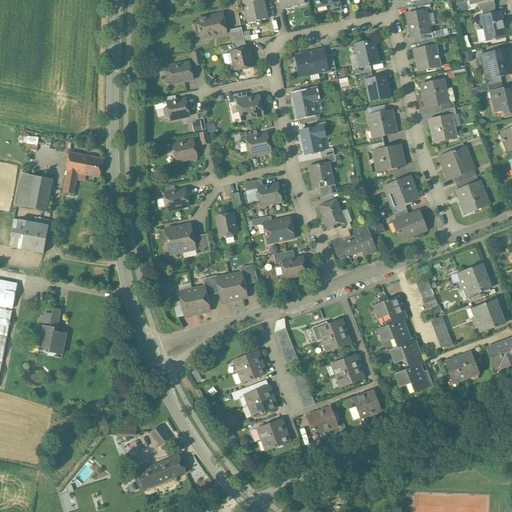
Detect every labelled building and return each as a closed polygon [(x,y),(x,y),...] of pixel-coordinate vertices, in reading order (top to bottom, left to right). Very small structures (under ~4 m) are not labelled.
[(261,0),(244,0),(246,7),(245,7),(248,23),(267,19),(265,8),(263,9),(261,0)] [(278,0),(281,9),(304,4),(303,0),(278,0)] [(315,0),(317,8),(332,5),(333,12),(341,11),(342,11),(340,4),(340,3),(339,0),(315,0)] [(493,1),(477,4),(479,10),(482,9),(495,7),(493,1)] [(496,13),(495,7),(482,9),(483,16),(496,13)] [(420,11),(406,14),(410,32),(412,32),(413,37),(420,36),(430,33),(426,14),(421,15),(420,11)] [(483,16),(482,16),(487,41),(505,37),(500,12),(496,13),(483,16)] [(222,14),(197,20),(201,39),(227,34),(222,14)] [(242,30),(230,32),(233,45),(245,42),(242,30)] [(430,33),(420,36),(421,42),(433,39),(432,33),(430,33)] [(433,39),(421,42),(422,48),(435,45),(433,39)] [(233,45),(227,46),(228,52),(231,51),(246,48),(245,42),(233,45)] [(373,42),(366,44),(366,42),(355,44),(360,67),(360,68),(370,66),(378,64),(373,42)] [(422,48),(415,50),(417,62),(416,62),(418,72),(440,67),(435,45),(422,48)] [(246,48),(231,51),(235,71),(253,67),(249,48),(246,48)] [(324,49),(294,55),(298,78),(329,72),(326,56),(324,49)] [(511,69),(508,49),(481,54),(484,65),(489,64),(492,78),(492,79),(500,77),(511,74),(511,69)] [(199,52),(192,53),(195,66),(201,65),(199,52)] [(332,55),(326,56),(329,72),(335,71),(332,55)] [(189,63),(169,68),(170,71),(168,72),(169,80),(172,81),(172,84),(193,80),(189,63)] [(360,67),(354,69),(356,75),(359,74),(372,72),(370,66),(360,68),(360,67)] [(372,72),(359,74),(360,82),(366,81),(366,80),(373,79),(372,72)] [(373,79),(366,80),(366,81),(368,89),(371,89),(374,101),(390,98),(385,76),(373,79)] [(500,77),(492,79),(492,78),(486,79),(488,86),(502,83),(500,77)] [(444,80),(421,85),(426,108),(441,105),(449,103),(444,80)] [(502,83),(488,86),(489,92),(503,89),(502,83)] [(308,85),(295,88),(296,94),(309,91),(308,85)] [(511,88),(504,90),(504,89),(503,89),(489,92),(489,93),(491,92),(494,91),(495,97),(492,98),(494,110),(502,108),(504,115),(511,113),(511,88)] [(296,94),(293,95),(298,119),(300,119),(315,115),(314,111),(314,109),(313,109),(312,102),(318,101),(316,90),(309,91),(296,94)] [(246,92),(228,96),(230,103),(238,102),(238,101),(247,99),(246,92)] [(175,96),(162,99),(163,105),(166,104),(177,102),(175,96)] [(247,99),(238,101),(238,102),(242,121),(263,116),(259,96),(247,99)] [(177,102),(166,104),(167,107),(165,109),(167,116),(169,117),(170,120),(190,116),(186,100),(177,102)] [(449,103),(441,105),(442,111),(455,108),(454,102),(449,103)] [(455,108),(442,111),(443,117),(452,115),(453,115),(456,114),(455,108)] [(392,110),(368,115),(371,132),(376,131),(377,137),(377,138),(383,137),(397,134),(392,110)] [(315,115),(300,119),(301,124),(318,121),(316,115),(315,115)] [(443,117),(429,120),(434,143),(450,140),(449,135),(456,133),(453,115),(452,115),(443,117)] [(193,121),(194,131),(202,131),(201,121),(193,121)] [(215,123),(208,123),(209,132),(216,131),(215,123)] [(323,126),(300,131),(306,155),(320,152),(322,151),(321,147),(322,147),(321,145),(319,138),(326,137),(323,126)] [(511,127),(499,133),(499,134),(500,133),(502,140),(501,141),(502,142),(505,141),(509,151),(505,152),(509,161),(511,159),(511,127)] [(256,131),(240,134),(241,141),(247,139),(258,137),(256,131)] [(207,132),(200,134),(202,145),(209,144),(207,132)] [(27,134),(27,149),(38,149),(38,134),(27,134)] [(258,137),(247,139),(248,142),(246,144),(247,151),(250,152),(251,155),(271,151),(267,135),(258,137)] [(377,137),(369,139),(371,145),(384,143),(383,137),(377,138),(377,137)] [(193,141),(173,145),(174,148),(172,150),(173,158),(176,159),(177,162),(197,157),(193,141)] [(384,143),(371,145),(372,152),(375,151),(385,148),(384,143)] [(385,148),(375,151),(379,172),(404,167),(400,145),(385,148)] [(465,147),(439,157),(448,181),(454,178),(474,170),(465,147)] [(333,149),(322,151),(320,152),(321,158),(334,155),(333,149)] [(103,160),(69,153),(66,171),(68,172),(77,174),(100,178),(103,160)] [(334,155),(321,158),(322,164),(329,162),(330,163),(335,162),(334,156),(334,155)] [(322,164),(308,167),(310,177),(312,177),(314,188),(314,189),(318,188),(332,185),(334,184),(330,163),(329,162),(322,164)] [(474,170),(454,178),(456,184),(476,176),(474,170)] [(77,174),(68,172),(63,192),(73,194),(77,174)] [(23,174),(17,206),(25,207),(31,175),(23,174)] [(53,180),(31,175),(25,207),(25,208),(47,212),(53,180)] [(476,176),(456,184),(458,190),(479,182),(476,176)] [(410,177),(383,187),(387,196),(389,195),(394,208),(391,209),(392,210),(405,205),(419,199),(410,177)] [(261,180),(244,183),(246,192),(258,189),(263,188),(261,180)] [(458,190),(456,191),(465,215),(489,206),(480,182),(479,182),(458,190)] [(263,188),(258,189),(258,192),(256,193),(258,201),(261,202),(261,205),(281,201),(278,184),(263,188)] [(332,185),(318,188),(321,199),(337,193),(335,184),(334,184),(332,185)] [(190,207),(186,187),(164,192),(169,212),(190,207)] [(234,207),(241,206),(239,192),(232,193),(234,207)] [(336,200),(319,207),(329,231),(336,228),(345,224),(336,200)] [(405,205),(392,210),(394,215),(407,210),(405,205)] [(407,210),(394,215),(396,220),(409,216),(407,210)] [(396,220),(392,222),(397,235),(398,234),(400,241),(426,231),(419,212),(409,216),(396,220)] [(233,214),(215,217),(220,240),(237,236),(233,214)] [(271,217),(251,221),(253,227),(263,225),(263,224),(272,222),(271,217)] [(294,238),(290,219),(272,222),(263,224),(263,225),(267,244),(294,238)] [(49,226),(18,220),(13,248),(44,254),(49,226)] [(345,224),(336,228),(338,233),(348,230),(351,229),(349,222),(345,224)] [(190,226),(178,228),(183,252),(195,249),(193,237),(190,226)] [(178,228),(165,231),(170,254),(183,252),(178,228)] [(354,236),(351,237),(350,235),(340,239),(349,262),(349,261),(348,256),(363,250),(365,255),(375,251),(367,229),(353,234),(354,236)] [(348,230),(338,233),(340,239),(350,235),(348,230)] [(207,234),(200,236),(204,253),(210,252),(207,234)] [(200,236),(193,237),(195,249),(196,255),(204,253),(200,236)] [(293,251),(273,255),(276,264),(283,263),(283,262),(295,260),(293,251)] [(295,260),(283,262),(283,263),(283,265),(281,267),(283,275),(285,276),(286,279),(306,274),(303,258),(295,260)] [(254,265),(247,267),(251,284),(258,283),(254,265)] [(481,265),(459,273),(462,281),(458,283),(459,287),(485,277),(481,265)] [(247,267),(240,268),(242,274),(244,286),(251,284),(247,267)] [(430,271),(419,275),(422,281),(427,279),(432,277),(430,271)] [(242,274),(229,277),(234,300),(247,297),(244,286),(242,274)] [(216,276),(209,278),(213,295),(220,294),(217,279),(216,276)] [(217,279),(220,294),(222,303),(234,300),(229,277),(217,279)] [(485,277),(459,287),(461,291),(465,289),(468,297),(490,289),(485,277)] [(209,278),(203,279),(204,288),(205,288),(207,297),(213,295),(209,278)] [(422,281),(416,283),(418,289),(429,284),(427,279),(422,281)] [(17,284),(0,280),(0,307),(13,309),(17,284)] [(429,284),(418,289),(420,294),(431,290),(429,284)] [(204,288),(192,290),(197,314),(210,311),(207,297),(205,288),(204,288)] [(192,290),(179,293),(184,316),(197,314),(192,290)] [(431,290),(420,294),(422,299),(433,295),(431,290)] [(433,295),(422,299),(424,305),(435,300),(433,295)] [(398,296),(372,306),(377,317),(390,312),(394,323),(395,323),(403,320),(404,320),(407,319),(398,296)] [(435,300),(424,305),(426,310),(438,306),(435,300)] [(494,300),(472,308),(475,317),(477,321),(499,312),(494,300)] [(12,311),(0,309),(0,335),(7,337),(12,311)] [(66,334),(57,332),(61,310),(53,309),(52,315),(45,314),(44,317),(41,316),(39,325),(38,325),(35,341),(41,342),(40,348),(49,350),(49,353),(62,355),(66,334)] [(499,312),(477,321),(479,325),(482,333),(504,324),(499,312)] [(442,317),(431,321),(433,327),(444,323),(442,317)] [(341,320),(327,325),(326,323),(312,328),(312,329),(317,342),(318,343),(322,341),(343,333),(342,328),(344,327),(341,320)] [(403,320),(395,323),(394,323),(377,330),(382,341),(395,336),(399,347),(400,347),(412,343),(412,342),(404,320),(403,320)] [(444,323),(433,327),(435,332),(446,328),(444,323)] [(285,328),(274,333),(276,338),(288,334),(285,328)] [(446,328),(435,332),(437,338),(448,333),(446,328)] [(343,333),(322,341),(327,353),(350,344),(348,337),(345,338),(343,333)] [(448,333),(437,338),(439,343),(450,339),(448,333)] [(288,334),(276,338),(278,343),(290,339),(288,334)] [(290,339),(278,343),(280,348),(292,344),(290,339)] [(450,339),(439,343),(441,348),(452,344),(450,339)] [(511,339),(502,343),(510,364),(511,362),(511,339)] [(412,343),(400,347),(399,347),(390,351),(394,362),(408,357),(412,368),(421,365),(424,364),(416,341),(412,342),(412,343)] [(502,343),(489,348),(496,366),(499,368),(510,364),(502,343)] [(292,344),(280,348),(282,354),(294,349),(292,344)] [(294,349),(282,354),(284,359),(296,354),(294,349)] [(257,352),(234,360),(238,372),(259,364),(257,359),(259,358),(257,352)] [(471,353),(458,358),(466,378),(477,374),(479,371),(471,353)] [(296,354),(284,359),(287,364),(298,360),(296,354)] [(355,355),(331,364),(336,376),(357,368),(355,363),(357,362),(355,355)] [(458,358),(445,363),(452,381),(455,383),(466,378),(458,358)] [(259,364),(238,372),(243,384),(264,376),(261,370),(264,369),(262,363),(259,364)] [(421,365),(412,368),(395,375),(399,386),(412,381),(417,392),(429,387),(421,365)] [(357,368),(336,376),(341,388),(364,379),(361,372),(359,373),(357,368)] [(301,369),(290,374),(292,379),(303,375),(301,369)] [(303,375),(292,379),(294,384),(305,380),(303,375)] [(305,380),(294,384),(296,389),(307,385),(305,380)] [(307,385),(296,389),(298,395),(309,390),(307,385)] [(268,386),(245,395),(249,406),(270,398),(268,393),(271,392),(268,386)] [(309,390),(298,395),(300,400),(311,395),(309,390)] [(373,392),(354,399),(361,418),(380,411),(373,392)] [(311,395),(300,400),(302,405),(314,401),(311,395)] [(270,398),(249,406),(254,418),(275,410),(273,405),(275,404),(273,397),(270,398)] [(330,408),(307,417),(313,431),(316,430),(321,432),(337,426),(330,408)] [(281,420),(258,429),(262,440),(283,432),(281,427),(283,426),(281,420)] [(118,424),(118,434),(137,434),(137,425),(118,424)] [(160,425),(150,433),(160,447),(171,439),(160,425)] [(283,432),(262,440),(266,451),(287,443),(285,438),(288,437),(285,431),(283,432)] [(179,455),(133,474),(140,492),(187,473),(179,455)]
